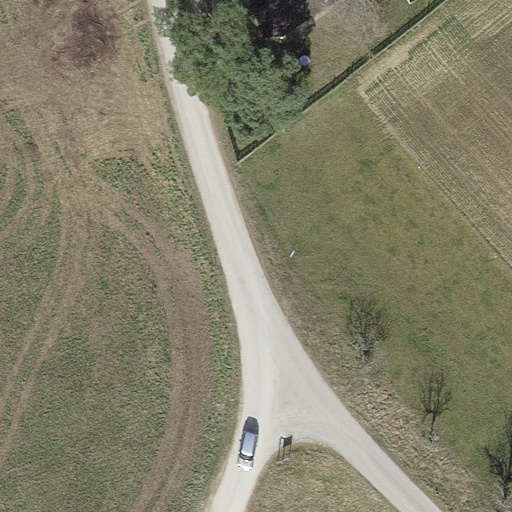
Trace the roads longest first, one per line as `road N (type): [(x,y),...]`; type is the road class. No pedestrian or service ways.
road 1 (unclassified): [(175,0),(207,151),(279,365)]
road 2 (track): [(435,511),(279,365),(230,495)]
